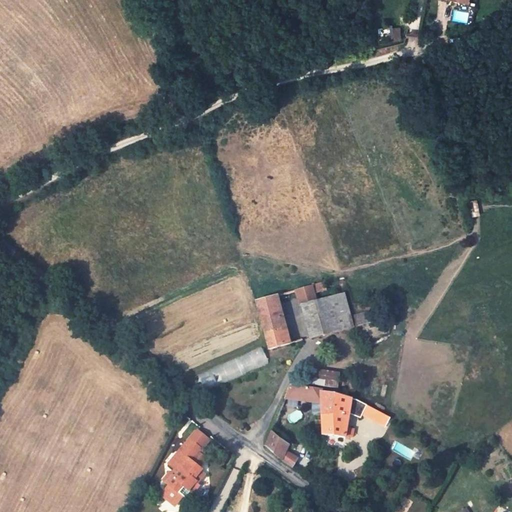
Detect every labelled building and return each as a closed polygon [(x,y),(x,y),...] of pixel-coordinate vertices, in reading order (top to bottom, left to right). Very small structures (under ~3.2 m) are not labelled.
[(326,290),(324,282),(313,286),(315,293),(326,290)] [(317,302),(315,293),(313,286),(297,290),(302,306),(317,302)] [(330,325),(332,332),(354,326),(347,301),(345,294),(319,301),(326,326),(330,325)] [(291,344),(278,296),(257,302),(261,318),(269,350),(291,344)] [(319,301),(317,302),(302,306),(311,338),(332,332),(330,325),(326,326),(319,301)] [(371,321),(369,313),(354,316),(357,325),(371,321)] [(228,378),(268,363),(263,348),(222,363),(228,378)] [(340,375),(340,372),(306,368),(304,384),(338,388),(339,379),(340,375)] [(321,403),(322,416),(336,415),(335,395),(320,392),(319,388),(290,384),(285,397),(284,399),(321,403)] [(361,418),(363,414),(367,406),(356,400),(355,401),(351,398),(335,395),(336,415),(322,416),(323,435),(345,437),(347,428),(349,414),(361,418)] [(367,406),(363,414),(376,422),(380,412),(367,406)] [(376,422),(385,427),(391,418),(380,412),(376,422)] [(347,428),(345,437),(345,438),(349,438),(353,436),(354,430),(347,428)] [(189,439),(202,450),(208,443),(195,432),(189,439)] [(290,445),(272,432),(266,447),(282,460),(287,450),(290,445)] [(172,502),(179,501),(183,496),(183,497),(190,488),(196,481),(194,479),(202,470),(199,468),(206,459),(199,453),(202,450),(189,439),(168,463),(175,469),(179,472),(174,476),(173,476),(167,483),(169,486),(165,490),(165,497),(172,502)] [(299,459),(287,450),(282,460),(283,461),(293,467),(299,459)] [(196,481),(199,483),(206,473),(202,470),(194,479),(196,481)] [(173,476),(171,474),(170,473),(164,480),(167,483),(173,476)] [(199,483),(196,481),(190,488),(193,490),(199,483)] [(190,488),(183,497),(189,501),(196,492),(193,490),(190,488)]
